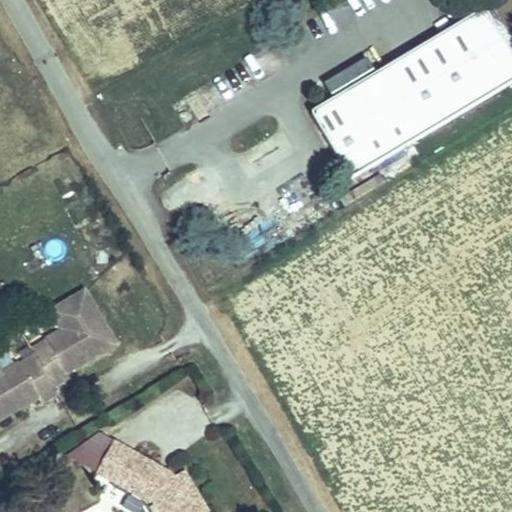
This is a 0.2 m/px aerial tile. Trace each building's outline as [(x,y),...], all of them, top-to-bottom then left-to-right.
[(352,173),(511,75),(511,37),(493,5),(315,114),(352,173)] [(0,420),(22,408),(18,402),(37,390),(41,396),(58,386),(55,380),(69,372),(65,365),(85,353),(89,360),(118,343),(88,290),(55,310),(66,329),(48,339),(52,345),(38,353),(41,360),(26,369),(22,362),(5,372),(0,364),(0,420)] [(48,339),(34,347),(38,353),(52,345),(48,339)] [(38,353),(22,362),(26,369),(41,360),(38,353)] [(65,365),(69,372),(89,360),(85,353),(65,365)] [(55,380),(58,386),(73,377),(69,372),(55,380)] [(58,386),(41,396),(45,403),(62,393),(58,386)] [(37,390),(18,402),(22,408),(41,396),(37,390)] [(116,441),(100,470),(112,477),(122,474),(125,468),(140,476),(133,489),(149,498),(153,506),(152,507),(155,511),(208,511),(210,511),(185,469),(175,475),(173,473),(169,475),(156,468),(159,464),(116,441)] [(173,473),(159,464),(156,468),(169,475),(173,473)] [(122,474),(112,477),(133,489),(140,476),(125,468),(122,474)]
